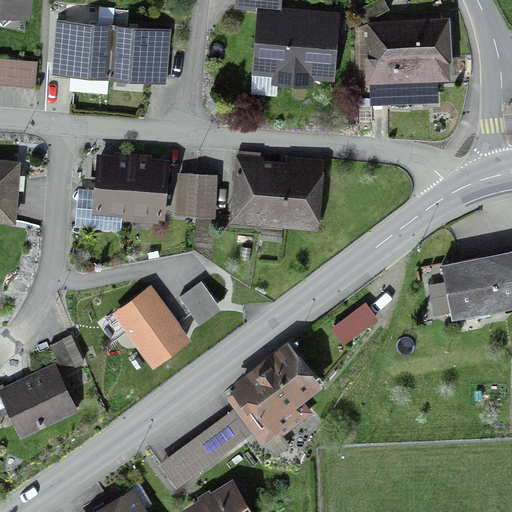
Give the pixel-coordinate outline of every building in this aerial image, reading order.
[(0,0),(0,20),(38,23),(39,0),(0,0)] [(284,0),(242,0),(242,13),(262,14),(259,84),(341,88),(344,18),(284,16),(284,0)] [(384,0),(374,0),(358,8),(365,21),(389,9),(384,0)] [(361,28),(362,50),(442,45),(441,23),(361,28)] [(115,83),(118,32),(58,28),(54,79),(115,83)] [(167,86),(170,35),(118,32),(115,83),(167,86)] [(444,79),(442,45),(362,50),(364,83),(444,79)] [(0,89),(37,93),(39,68),(0,64),(0,89)] [(128,211),(133,158),(100,156),(95,210),(128,211)] [(133,158),(128,211),(166,217),(170,162),(133,158)] [(324,232),(328,163),(241,158),(237,225),(268,227),(267,241),(285,242),(286,230),(324,232)] [(24,163),(0,162),(0,224),(22,225),(24,163)] [(196,213),(197,174),(181,173),(180,212),(196,213)] [(197,174),(196,213),(214,213),(215,174),(197,174)] [(94,235),(76,234),(76,260),(86,271),(94,271),(94,235)] [(511,309),(511,256),(452,268),(462,319),(511,309)] [(199,322),(221,306),(201,280),(179,296),(199,322)] [(150,289),(118,312),(154,361),(186,337),(150,289)] [(364,305),(333,329),(343,342),(374,319),(364,305)] [(76,340),(59,349),(72,374),(89,364),(76,340)] [(303,408),(328,389),(295,346),(243,385),(247,391),(234,401),(269,447),(309,416),(303,408)] [(59,368),(7,393),(30,441),(82,416),(59,368)] [(233,419),(166,468),(183,492),(251,443),(233,419)] [(252,511),(235,486),(193,511),(252,511)] [(150,511),(139,493),(107,511),(150,511)]
